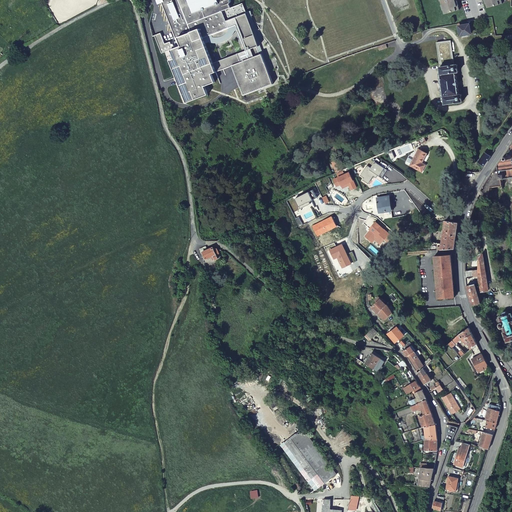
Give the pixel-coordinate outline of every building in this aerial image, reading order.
[(243,50),(220,58),(222,62),(216,64),(214,61),(210,62),(201,37),(221,29),(227,27),(220,10),(229,7),(227,2),(228,1),(229,0),(228,0),(167,0),(171,9),(180,6),(186,23),(173,28),(176,36),(167,39),(168,40),(164,42),(155,16),(146,19),(158,53),(161,52),(164,60),(167,59),(171,67),(179,65),(185,81),(177,84),(180,93),(189,90),(192,98),(205,93),(202,85),(213,81),(210,72),(230,65),(241,95),(271,83),(259,53),(247,58),(243,50)] [(342,0),(310,0),(327,45),(341,39),(343,43),(361,36),(354,19),(336,26),(335,22),(349,15),(342,0)] [(349,0),(350,0),(349,0),(352,0),(365,34),(382,28),(371,0),(349,0)] [(454,0),(438,0),(438,1),(439,1),(440,6),(439,6),(440,11),(441,10),(442,14),(457,10),(454,0)] [(455,23),(458,37),(469,34),(469,32),(467,24),(461,25),(461,22),(455,23)] [(437,43),(436,40),(434,40),(439,67),(453,65),(450,41),(437,43)] [(453,65),(439,67),(440,73),(438,74),(442,97),(444,97),(444,104),(462,101),(461,94),(459,94),(456,72),(458,72),(456,64),(453,65)] [(416,139),(419,144),(425,142),(423,136),(416,139)] [(489,188),(491,206),(501,205),(503,218),(509,218),(511,245),(511,143),(510,147),(510,157),(502,159),(497,166),(499,179),(500,179),(501,187),(489,188)] [(422,161),(426,154),(418,150),(413,160),(410,166),(409,166),(421,173),(426,163),(422,161)] [(478,161),(484,165),(490,155),(484,152),(478,161)] [(338,173),(342,172),(337,161),(331,164),(335,175),(338,173)] [(367,166),(360,176),(364,178),(363,181),(368,184),(373,177),(375,178),(377,175),(378,176),(382,178),(387,170),(375,162),(371,168),(367,166)] [(350,173),(334,180),(337,187),(341,185),(343,189),(349,186),(351,191),(357,188),(350,173)] [(313,189),(295,198),(299,206),(304,204),(305,206),(311,203),(310,201),(317,198),(313,189)] [(380,213),(391,211),(390,197),(378,199),(380,213)] [(334,220),(314,229),(317,235),(320,233),(322,237),(338,230),(334,220)] [(459,222),(445,221),(443,233),(457,235),(459,222)] [(392,237),(375,222),(369,229),(370,230),(371,231),(369,233),(368,232),(364,236),(371,243),(374,239),(379,244),(384,239),(387,242),(392,237)] [(443,233),(443,237),(442,245),(441,249),(455,249),(457,235),(443,233)] [(350,264),(342,244),(329,250),(333,259),(337,257),(342,267),(350,264)] [(212,260),(218,258),(213,246),(201,252),(204,259),(210,256),(212,260)] [(480,291),(480,292),(489,290),(484,253),(482,253),(478,260),(478,269),(480,291)] [(438,298),(454,297),(451,254),(434,256),(438,298)] [(472,305),(473,305),(480,303),(476,283),(466,285),(472,305)] [(382,320),(391,313),(392,312),(390,310),(388,307),(378,296),(374,300),(376,303),(371,307),(376,312),(379,310),(380,311),(378,314),(382,320)] [(503,332),(506,341),(511,339),(511,314),(510,314),(509,313),(507,311),(503,312),(502,315),(502,317),(500,317),(502,323),(500,323),(499,325),(500,328),(501,328),(503,327),(504,331),(503,332)] [(400,324),(395,328),(400,334),(402,333),(401,331),(403,330),(404,329),(400,324)] [(461,358),(466,354),(467,353),(462,347),(461,348),(460,347),(460,346),(458,343),(461,341),(465,346),(468,344),(471,349),(478,345),(469,327),(459,334),(449,343),(461,358)] [(400,334),(395,328),(387,335),(392,341),(400,334)] [(471,349),(471,350),(474,358),(472,359),(478,373),(484,370),(483,367),(487,365),(478,345),(471,349)] [(406,357),(414,352),(410,346),(402,351),(406,357)] [(363,363),(378,373),(385,362),(370,352),(363,363)] [(420,362),(414,352),(406,357),(412,367),(420,362)] [(361,362),(353,356),(349,364),(357,369),(361,362)] [(406,367),(402,360),(401,360),(395,364),(399,370),(406,367)] [(422,367),(420,362),(412,367),(415,371),(422,367)] [(425,366),(423,368),(427,374),(432,371),(428,364),(425,366)] [(423,368),(417,374),(420,379),(427,374),(423,368)] [(431,380),(427,374),(420,379),(424,385),(431,380)] [(391,375),(381,380),(384,384),(386,383),(385,381),(392,377),(391,375)] [(403,388),(405,393),(412,390),(419,387),(415,381),(403,388)] [(412,390),(418,403),(426,400),(419,387),(412,390)] [(443,399),(452,415),(455,413),(460,410),(456,404),(457,404),(451,394),(446,397),(443,399)] [(419,416),(422,426),(425,426),(435,424),(426,400),(418,403),(415,404),(416,405),(417,405),(419,410),(422,409),(424,414),(419,416)] [(475,417),(477,418),(479,418),(484,420),(495,423),(499,412),(487,408),(486,412),(480,410),(478,414),(475,417)] [(484,420),(479,418),(477,424),(487,426),(487,428),(494,430),(495,423),(484,420)] [(425,426),(426,439),(437,439),(435,424),(425,426)] [(302,430),(280,447),(315,492),(330,480),(334,485),(341,480),(337,476),(340,474),(334,466),(331,468),(322,456),(302,430)] [(481,435),(478,447),(488,450),(492,435),(482,432),(471,430),(471,432),(476,434),(476,433),(481,435)] [(426,439),(425,439),(425,451),(437,450),(437,439),(426,439)] [(469,444),(461,443),(460,448),(458,447),(454,463),(463,466),(469,444)] [(412,486),(428,486),(429,486),(433,468),(426,467),(422,467),(417,484),(415,484),(413,484),(412,486)] [(447,488),(457,490),(459,477),(449,476),(447,488)] [(342,511),(342,509),(331,509),(331,500),(323,500),(322,511),(342,511)] [(433,501),(431,508),(440,510),(442,503),(433,501)]
